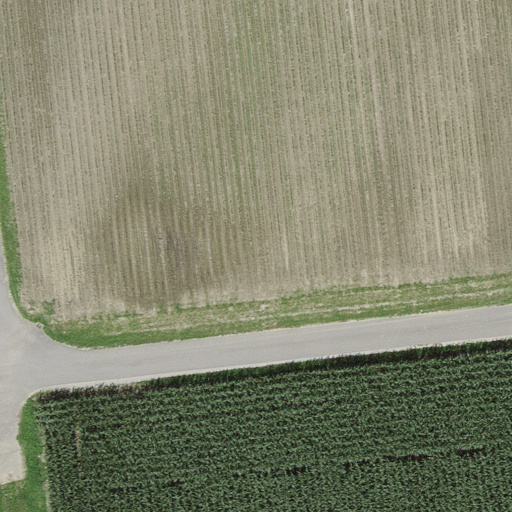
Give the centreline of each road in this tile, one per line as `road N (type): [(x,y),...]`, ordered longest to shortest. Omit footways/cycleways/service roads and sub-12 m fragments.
road 1 (track): [(511,323),(0,381)]
road 2 (track): [(0,363),(17,511)]
